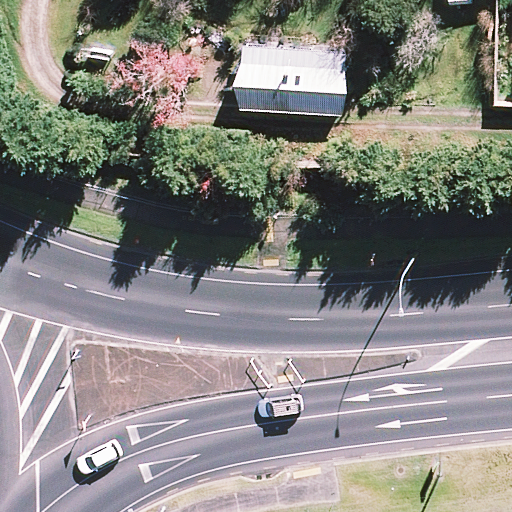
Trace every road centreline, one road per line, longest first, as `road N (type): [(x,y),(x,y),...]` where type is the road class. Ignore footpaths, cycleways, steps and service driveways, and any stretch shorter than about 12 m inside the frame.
road 1 (secondary): [(0,262),(79,288),(245,319),(411,316),(511,338)]
road 2 (secondary): [(511,362),(427,402),(206,432),(131,456),(82,481),(46,511)]
